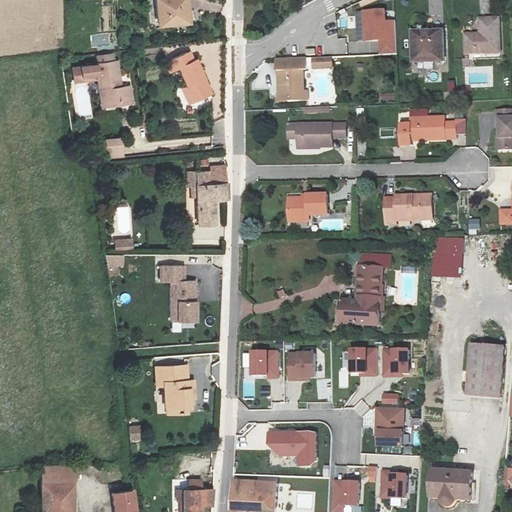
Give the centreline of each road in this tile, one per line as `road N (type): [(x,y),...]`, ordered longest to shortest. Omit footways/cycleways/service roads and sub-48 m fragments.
road 1 (unclassified): [(236,174),(226,415)]
road 2 (residential): [(236,174),(473,169)]
road 3 (residential): [(226,415),(340,415),(348,420),(347,460)]
road 4 (residential): [(233,58),(266,48),(339,0)]
